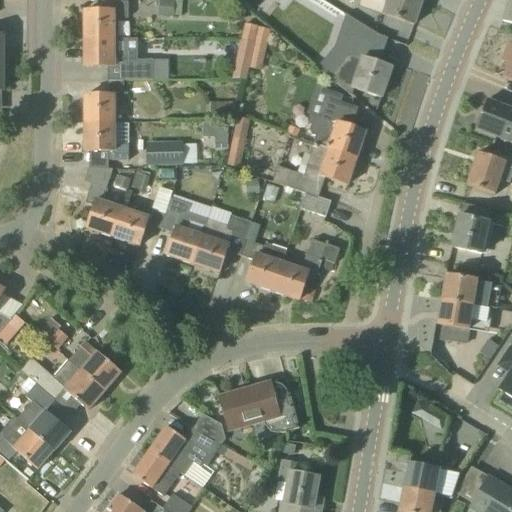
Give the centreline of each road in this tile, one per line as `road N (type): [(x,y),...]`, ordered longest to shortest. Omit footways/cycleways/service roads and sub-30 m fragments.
road 1 (tertiary): [(386,342),(415,177),(481,0)]
road 2 (residential): [(21,245),(41,188),(41,0)]
road 3 (residential): [(187,370),(151,298),(21,245)]
road 4 (residential): [(386,342),(274,342),(187,370)]
road 5 (residential): [(187,370),(166,385),(74,511)]
road 6 (tertiary): [(359,511),(386,342)]
